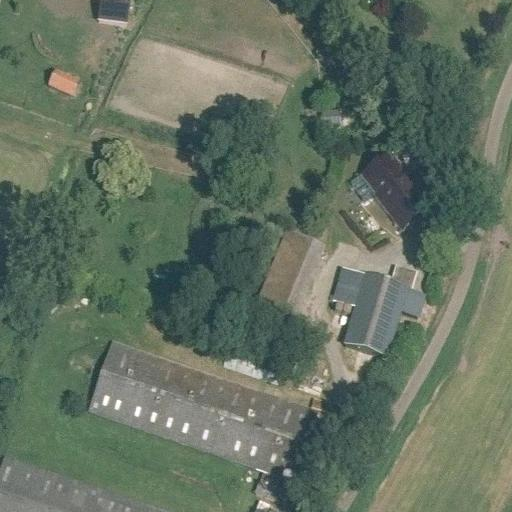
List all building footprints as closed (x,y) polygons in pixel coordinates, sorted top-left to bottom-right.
[(127,29),(132,3),(115,0),(102,0),(98,25),(127,29)] [(74,100),(80,85),(56,74),(49,89),(74,100)] [(401,173),(390,158),(389,159),(363,179),(376,196),(374,197),(402,234),(434,211),(404,170),(401,173)] [(292,233),(264,312),(293,323),(322,244),(292,233)] [(418,320),(425,297),(344,272),(335,305),(356,311),(345,349),(386,362),(400,314),(418,320)] [(233,345),(225,369),(278,386),(286,361),(233,345)] [(290,496),(294,484),(317,416),(113,347),(89,415),(283,481),(279,493),(290,496)] [(0,511),(150,511),(5,463),(0,476),(0,511)]
